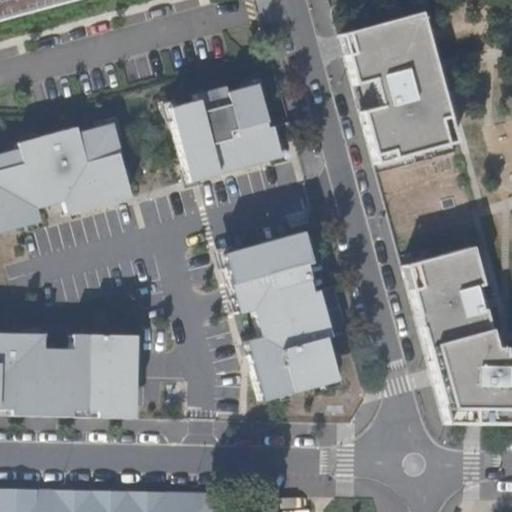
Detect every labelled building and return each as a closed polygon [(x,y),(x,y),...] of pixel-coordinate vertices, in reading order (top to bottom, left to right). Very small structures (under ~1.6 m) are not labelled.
[(0,0),(0,21),(77,0),(0,0)] [(370,82),(377,107),(357,113),(370,158),(387,153),(389,161),(452,144),(432,73),(416,14),(336,36),(350,88),(370,82)] [(165,111),(185,184),(278,159),(274,145),(285,141),(281,126),(265,131),(253,87),(224,95),(223,90),(193,98),(194,103),(165,111)] [(32,210),(89,195),(93,209),(127,200),(115,157),(117,156),(109,127),(75,136),(73,130),(14,146),(16,152),(0,156),(0,234),(36,225),(32,210)] [(372,166),(389,161),(387,153),(370,158),(372,166)] [(247,342),(255,371),(250,372),(258,401),(337,380),(326,339),(345,333),(332,287),(307,294),(300,265),(305,264),(297,234),(218,255),(234,314),(249,310),(257,340),(247,342)] [(511,349),(507,350),(506,356),(502,356),(499,356),(499,349),(489,349),(479,312),(475,313),(473,308),(469,291),(477,289),(467,250),(399,269),(410,307),(434,396),(437,410),(442,426),(474,427),(511,427),(511,349)] [(22,417),(127,419),(129,337),(68,336),(68,351),(39,351),(39,335),(0,334),(0,409),(22,410),(22,417)] [(211,511),(211,509),(208,509),(208,500),(200,500),(200,498),(169,497),(21,494),(0,493),(0,511),(211,511)]
